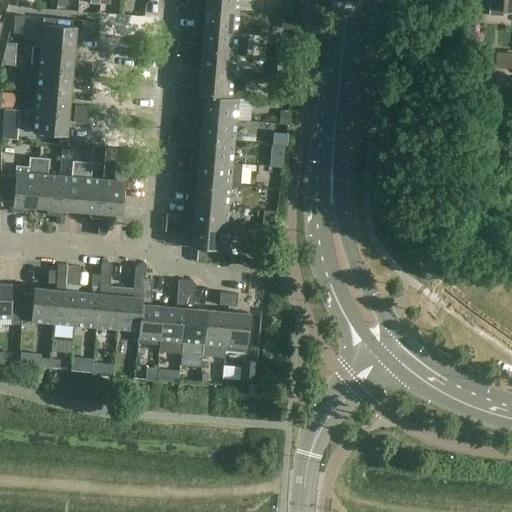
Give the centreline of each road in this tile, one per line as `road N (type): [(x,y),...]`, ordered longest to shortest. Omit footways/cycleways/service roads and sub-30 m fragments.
road 1 (tertiary): [(348,0),(323,188),(326,247),(343,300),(380,351)]
road 2 (residential): [(156,146),(99,139),(109,25),(167,29)]
road 3 (unclassified): [(380,351),(317,428),(302,511)]
road 4 (tertiary): [(380,351),(451,396),(511,416)]
road 5 (residential): [(144,247),(0,241)]
